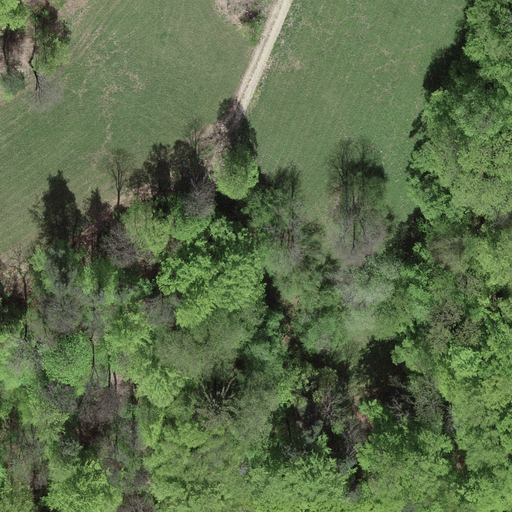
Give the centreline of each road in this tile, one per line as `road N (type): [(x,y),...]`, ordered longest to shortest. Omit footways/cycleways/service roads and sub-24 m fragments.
road 1 (track): [(287,0),(219,155),(154,266),(123,370),(59,458),(3,511)]
road 2 (track): [(442,511),(486,353),(511,212)]
